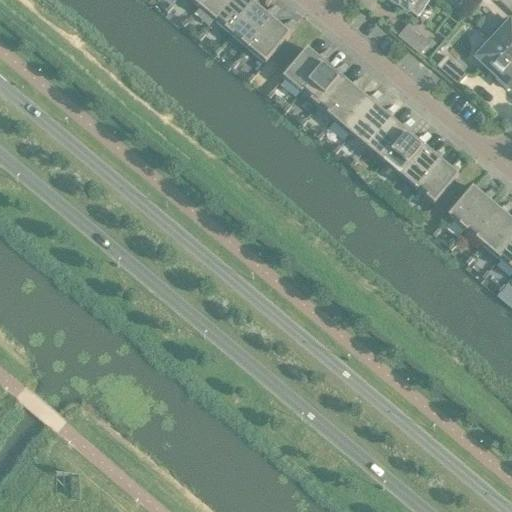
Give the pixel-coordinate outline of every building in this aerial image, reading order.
[(205,0),(186,0),(198,9),(205,0)] [(205,0),(198,9),(215,23),(234,0),(205,0)] [(234,0),(215,23),(231,37),(256,8),(246,0),(234,0)] [(425,8),(430,0),(387,0),(398,8),(400,6),(408,12),(408,11),(417,18),(418,17),(419,16),(421,14),(423,11),(425,8)] [(511,0),(499,0),(498,2),(511,14),(511,0)] [(272,22),(256,8),(231,37),(248,51),(272,22)] [(494,42),(511,58),(511,25),(505,20),(489,37),(494,42)] [(272,22),(248,51),(265,66),(290,37),(272,22)] [(420,54),(428,44),(408,28),(400,38),(420,54)] [(511,58),(494,42),(487,50),(481,45),(473,54),(479,60),(478,60),(490,71),(497,77),(495,80),(508,92),(510,89),(511,91),(511,90),(511,58)] [(300,95),(325,66),(307,51),(283,80),(300,95)] [(458,86),(467,77),(446,57),(436,68),(458,86)] [(300,95),(317,109),(341,80),(325,66),(300,95)] [(317,109),(333,123),(358,94),(341,80),(317,109)] [(333,123),(350,137),(374,107),(358,94),(333,123)] [(350,137),(366,150),(391,121),(374,107),(350,137)] [(366,150),(383,164),(407,135),(391,121),(366,150)] [(383,164),(399,178),(424,149),(407,135),(383,164)] [(399,178),(416,192),(440,163),(424,149),(399,178)] [(440,163),(416,192),(433,207),(458,178),(440,163)] [(465,233),(490,204),(472,190),(448,219),(465,233)] [(465,233),(482,247),(506,218),(490,204),(465,233)] [(482,247),(498,261),(511,244),(511,222),(506,218),(482,247)] [(511,244),(498,261),(511,272),(511,244)]
